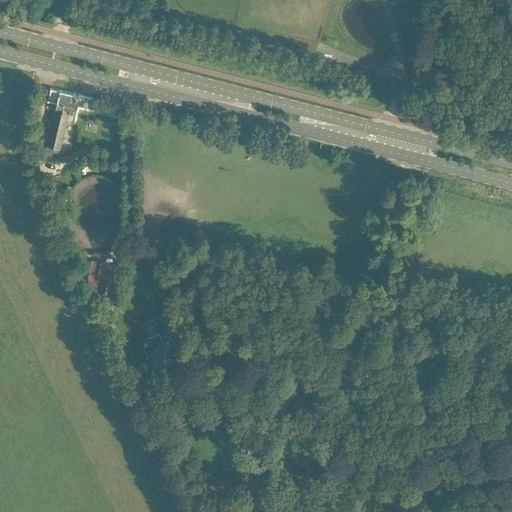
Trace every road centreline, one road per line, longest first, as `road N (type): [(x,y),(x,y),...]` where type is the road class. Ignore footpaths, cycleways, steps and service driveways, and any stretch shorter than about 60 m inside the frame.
road 1 (secondary): [(412,137),(153,71)]
road 2 (secondary): [(147,91),(405,155)]
road 3 (secondary): [(153,71),(0,31)]
road 4 (secondary): [(0,52),(147,91)]
